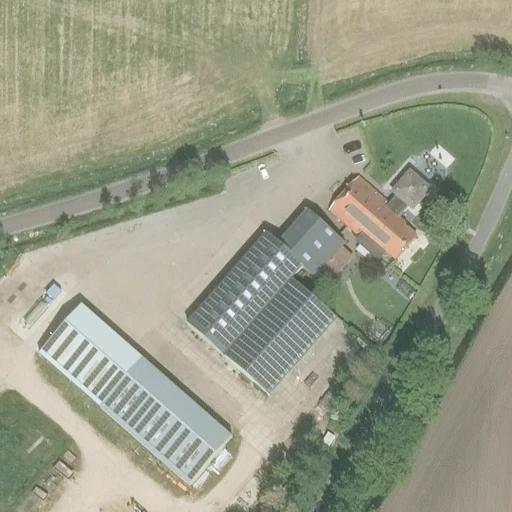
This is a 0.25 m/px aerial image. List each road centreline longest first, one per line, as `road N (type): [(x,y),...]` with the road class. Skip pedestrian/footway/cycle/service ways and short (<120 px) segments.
road 1 (tertiary): [(0,226),(427,84),(511,90)]
road 2 (unknown): [(296,127),(310,167),(181,266),(156,306),(178,341),(251,412),(241,456),(197,511)]
road 3 (unclassified): [(324,511),(511,169)]
